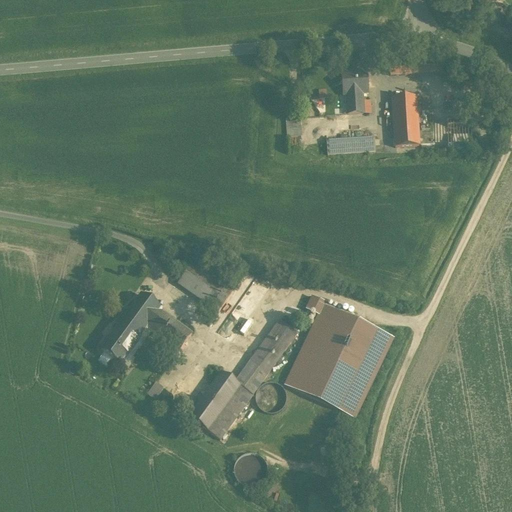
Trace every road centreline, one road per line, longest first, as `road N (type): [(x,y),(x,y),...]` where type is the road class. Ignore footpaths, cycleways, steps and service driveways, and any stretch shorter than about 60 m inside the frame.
road 1 (tertiary): [(0,71),(418,37)]
road 2 (track): [(364,511),(385,400),(511,139)]
